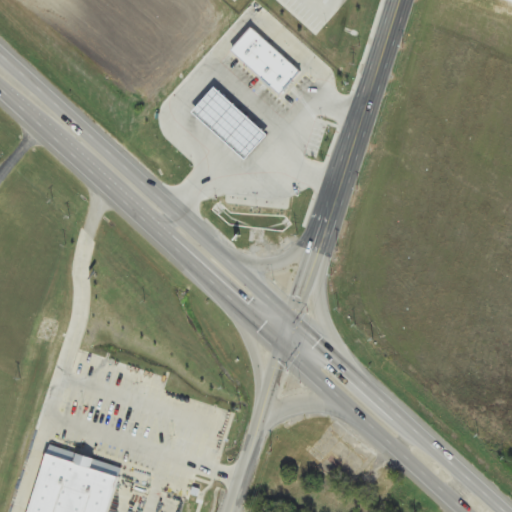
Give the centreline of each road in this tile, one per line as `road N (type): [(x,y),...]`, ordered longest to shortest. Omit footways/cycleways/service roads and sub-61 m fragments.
road 1 (trunk): [(511,511),(0,55)]
road 2 (trunk): [(0,90),(460,511)]
road 3 (secondary): [(398,0),(324,233)]
road 4 (trunk): [(224,295),(248,334),(264,422)]
